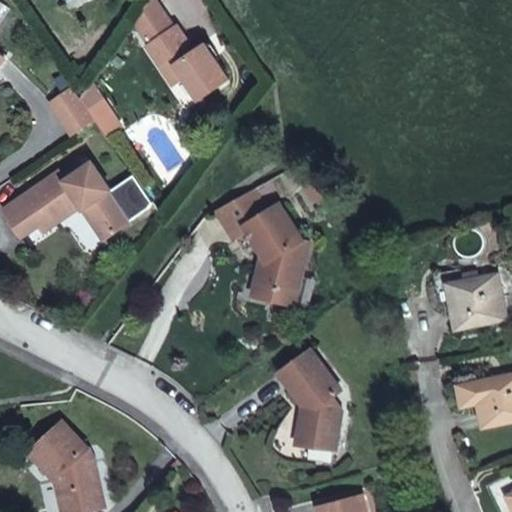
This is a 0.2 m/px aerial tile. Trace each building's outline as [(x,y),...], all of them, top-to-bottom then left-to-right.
[(167,49),(184,74),(200,97),(230,76),(214,53),(207,43),(205,39),(192,47),(174,22),(143,42),(155,58),(167,49)] [(213,39),(207,43),(214,53),(220,49),(213,39)] [(172,82),(184,74),(167,49),(155,58),(172,82)] [(72,135),(95,120),(79,96),(74,89),(51,105),(72,135)] [(95,120),(106,136),(121,126),(110,109),(95,120)] [(80,201),(83,206),(105,239),(131,222),(92,162),(87,166),(80,158),(72,164),(78,171),(66,180),(60,172),(4,209),(22,235),(41,223),(75,200),(80,201)] [(72,164),(60,172),(66,180),(78,171),(72,164)] [(243,223),(266,211),(263,206),(279,198),(270,182),(216,212),(233,238),(246,229),(243,223)] [(46,232),(83,206),(80,201),(75,200),(41,223),(46,232)] [(246,229),(260,255),(265,263),(263,271),(256,268),(247,293),(287,306),(308,245),(300,242),(279,204),(266,211),(243,223),(246,229)] [(265,263),(260,255),(256,268),(263,271),(265,263)] [(497,274),(449,283),(458,329),(507,319),(497,274)] [(276,375),(300,406),(301,408),(308,408),(307,419),(300,425),(298,448),(337,450),(339,412),(328,398),(338,391),(308,351),(276,375)] [(479,402),(483,426),(511,420),(511,373),(475,381),(474,375),(456,378),(461,405),(479,402)] [(307,419),(308,408),(301,408),(300,425),(307,419)] [(56,483),(62,505),(74,502),(83,511),(102,505),(91,461),(82,452),(85,448),(59,421),(27,452),(56,483)] [(175,469),(182,463),(177,457),(170,464),(175,469)] [(367,511),(363,495),(319,508),(320,511),(367,511)] [(74,502),(62,505),(63,511),(77,511),(83,511),(74,502)]
